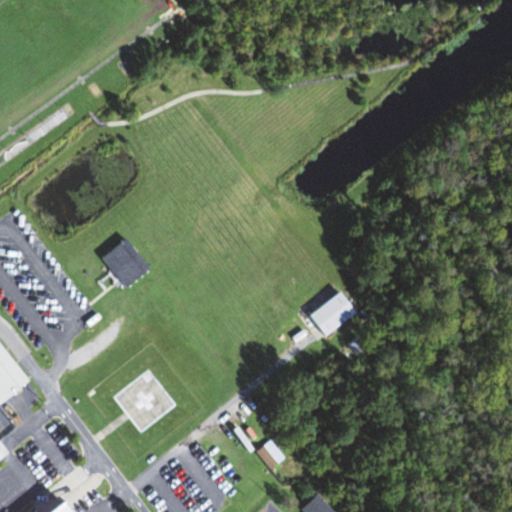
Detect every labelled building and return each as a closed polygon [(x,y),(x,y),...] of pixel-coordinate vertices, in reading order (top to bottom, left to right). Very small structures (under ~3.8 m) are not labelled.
[(304,316),(320,337),(351,314),(334,293),(304,316)] [(346,344),(355,356),(364,349),(355,337),(346,344)] [(0,399),(23,384),(0,351),(0,399)] [(265,470),(281,459),(268,440),(252,451),(265,470)] [(295,511),(330,511),(313,494),(296,511),(295,511)] [(69,511),(57,497),(39,511),(69,511)]
